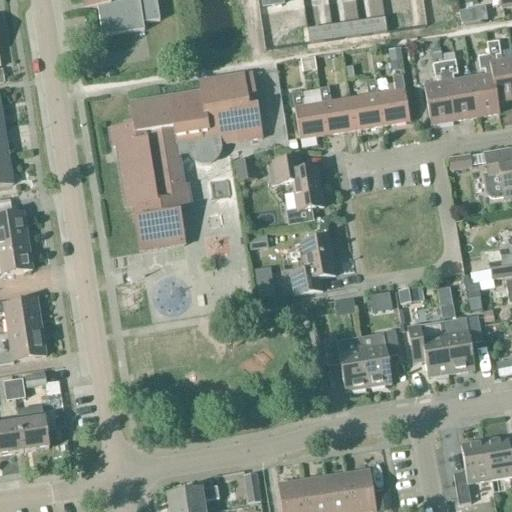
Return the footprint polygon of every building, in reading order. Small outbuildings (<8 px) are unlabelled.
[(143,26),(160,24),(156,0),(100,0),(102,9),(97,10),(102,40),(144,34),(143,26)] [(261,0),(263,10),(283,7),(281,0),(261,0)] [(511,0),(498,0),(501,12),(511,10),(511,0)] [(384,22),(371,24),(373,38),(386,36),(384,22)] [(359,25),(345,27),(347,41),(361,39),(359,25)] [(321,31),(307,33),(309,47),(323,45),(321,31)] [(497,105),(511,102),(511,62),(497,65),(496,59),(500,59),(498,45),(486,47),(488,59),(497,105)] [(476,121),(499,117),(488,59),(477,61),(480,74),(484,73),(485,79),(470,81),(476,121)] [(453,125),(476,121),(470,81),(454,84),(453,78),(457,77),(455,64),(443,66),(453,125)] [(453,125),(443,66),(432,68),(435,81),(439,80),(440,86),(424,89),(430,129),(453,125)] [(185,188),(178,148),(214,142),(215,146),(223,144),(224,150),(262,144),(251,77),(199,86),(201,95),(130,106),(133,130),(112,133),(108,138),(110,148),(114,151),(124,211),(133,210),(140,255),(185,248),(183,237),(186,233),(182,230),(178,208),(187,206),(191,202),(189,191),(185,188)] [(376,98),(382,129),(409,125),(402,79),(392,81),(395,95),(376,98)] [(382,129),(376,98),(374,84),(365,85),(368,99),(349,103),(354,134),(382,129)] [(327,138),(354,134),(349,103),(330,106),(328,91),(319,93),(327,138)] [(327,138),(319,93),(292,97),(299,143),(327,138)] [(0,159),(8,158),(3,129),(0,129),(0,159)] [(511,169),(510,170),(507,152),(484,156),(488,177),(481,178),(484,195),(485,196),(485,197),(485,198),(486,199),(486,200),(487,200),(487,201),(488,201),(488,202),(489,202),(490,202),(490,203),(491,203),(492,203),(493,204),(494,204),(495,204),(496,204),(502,202),(503,205),(511,203),(511,169)] [(0,189),(13,188),(8,158),(0,159),(0,189)] [(472,172),(470,159),(448,161),(450,175),(472,172)] [(292,186),(296,213),(285,215),(288,231),(314,226),(312,212),(324,210),(317,172),(302,175),(300,162),(267,168),(271,190),(292,186)] [(254,163),(234,166),(237,186),(258,183),(254,163)] [(0,249),(28,245),(24,217),(0,220),(0,249)] [(511,237),(511,238),(511,239),(511,252),(507,254),(509,264),(489,268),(492,283),(511,279),(511,237)] [(320,282),(335,279),(329,241),(301,246),(306,275),(289,278),(293,300),(322,295),(320,282)] [(28,245),(0,249),(0,278),(32,273),(28,245)] [(0,317),(5,317),(8,337),(42,331),(37,303),(4,308),(4,306),(0,306),(0,317)] [(477,320),(442,326),(451,378),(474,374),(470,347),(482,345),(477,320)] [(451,378),(442,326),(407,332),(411,357),(423,355),(427,382),(451,378)] [(42,331),(8,337),(11,356),(0,357),(0,369),(14,367),(13,365),(46,360),(42,331)] [(361,353),(362,353),(368,392),(392,388),(387,361),(399,359),(394,334),(382,336),(382,337),(359,342),(361,353)] [(193,362),(189,338),(140,347),(145,371),(193,362)] [(344,396),(368,392),(362,353),(361,353),(338,356),(336,344),(324,346),(328,371),(340,369),(344,396)] [(44,377),(24,379),(26,391),(46,388),(44,377)] [(22,383),(13,385),(16,403),(25,402),(22,383)] [(6,405),(16,403),(13,385),(3,386),(6,405)] [(19,426),(24,456),(49,452),(44,422),(19,426)] [(0,459),(24,456),(19,426),(0,428),(0,459)] [(511,467),(508,441),(484,445),(491,484),(511,480),(511,467)] [(467,488),(491,484),(484,445),(460,449),(465,476),(453,478),(458,509),(470,507),(467,488)] [(375,511),(370,474),(347,478),(351,511),(375,511)] [(261,505),(257,477),(243,479),(248,508),(261,505)] [(328,511),(351,511),(347,478),(324,481),(328,511)] [(304,511),(328,511),(324,481),(300,485),(304,511)] [(281,511),(304,511),(300,485),(277,488),(281,511)] [(169,511),(203,511),(203,505),(218,502),(217,491),(201,493),(167,498),(169,511)]
